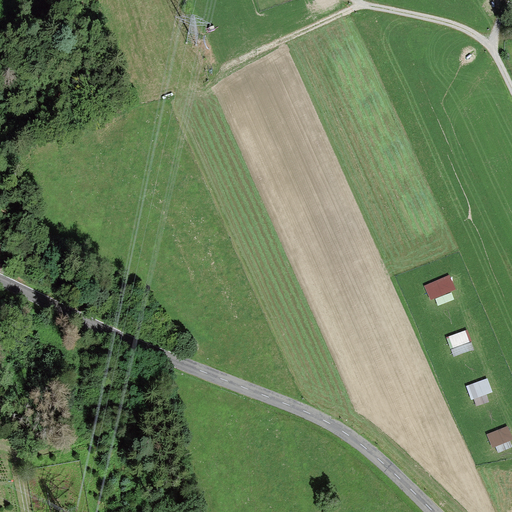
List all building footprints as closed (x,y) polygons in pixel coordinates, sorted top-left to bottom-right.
[(336,55),(310,63),(315,78),(341,70),(336,55)] [(259,82),(233,93),(240,107),(265,97),(259,82)] [(339,129),(358,122),(350,102),(332,110),(339,129)] [(256,143),(260,154),(281,146),(277,135),(256,143)] [(371,164),(377,161),(371,148),(351,156),(360,178),(374,172),(371,164)] [(278,193),(283,204),(304,195),(299,184),(278,193)] [(372,203),(378,216),(398,207),(392,194),(372,203)] [(301,197),(286,204),(290,212),(305,205),(301,197)] [(301,232),(304,242),(319,238),(316,228),(301,232)]
